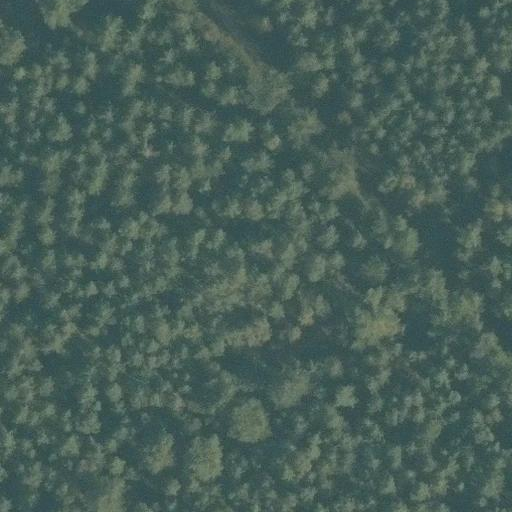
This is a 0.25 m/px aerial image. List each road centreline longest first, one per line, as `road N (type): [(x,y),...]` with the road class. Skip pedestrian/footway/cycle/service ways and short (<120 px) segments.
road 1 (track): [(106,511),(411,246)]
road 2 (track): [(411,246),(205,0)]
road 3 (track): [(511,367),(411,246)]
road 4 (track): [(411,246),(511,162)]
